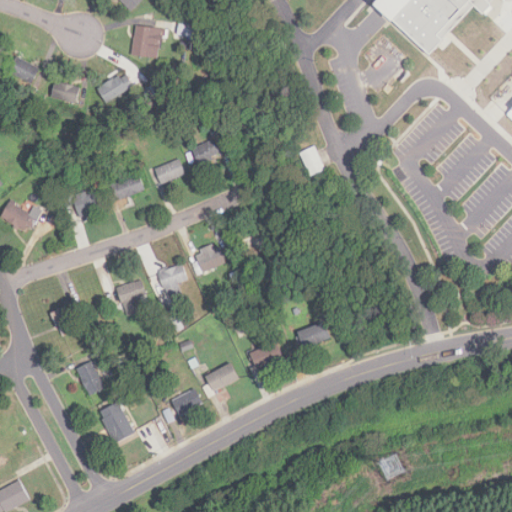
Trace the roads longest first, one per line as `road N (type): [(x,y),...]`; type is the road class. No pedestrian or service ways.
road 1 (tertiary): [(86,511),(306,396),(398,365),(511,341)]
road 2 (residential): [(1,282),(247,192)]
road 3 (residential): [(0,279),(27,379),(96,507)]
